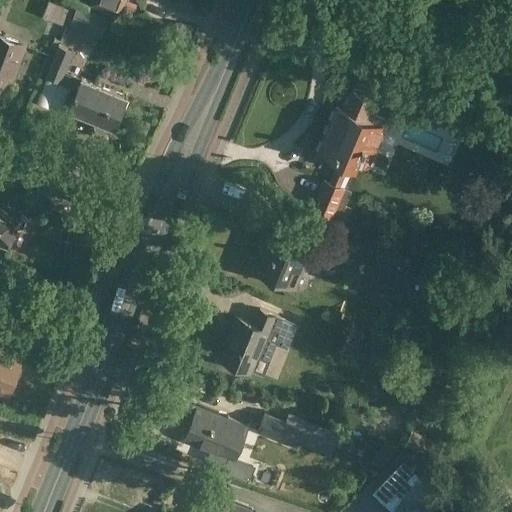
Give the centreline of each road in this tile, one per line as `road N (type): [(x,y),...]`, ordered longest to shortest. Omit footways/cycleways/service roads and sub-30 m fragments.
road 1 (secondary): [(43,511),(171,199)]
road 2 (secondary): [(171,199),(254,0)]
road 3 (residential): [(0,140),(171,199)]
